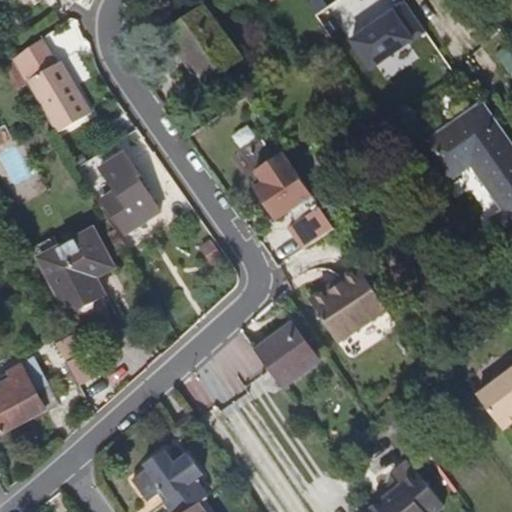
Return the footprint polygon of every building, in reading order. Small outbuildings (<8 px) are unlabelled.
[(369,70),(425,33),(406,4),(375,24),(377,26),(367,32),(366,30),(350,41),(369,70)] [(239,59),(205,9),(168,34),(178,48),(184,44),(208,80),(239,59)] [(375,24),(366,30),(367,32),(377,26),(375,24)] [(53,56),(39,31),(19,47),(10,53),(13,57),(53,125),(89,106),(58,54),(53,56)] [(511,166),(500,148),(508,142),(483,104),(455,122),(458,127),(425,149),(432,158),(428,160),(445,185),(459,175),(468,169),(499,214),(490,220),(502,239),(511,232),(511,166)] [(511,147),(508,142),(500,148),(511,166),(511,147)] [(160,211),(137,177),(141,174),(126,151),(101,167),(117,190),(102,200),(125,234),(160,211)] [(338,227),(287,152),(259,171),(267,182),(258,188),(279,220),(293,210),(301,222),(293,227),(307,249),(338,227)] [(499,214),(468,169),(459,175),(490,220),(499,214)] [(112,268),(93,230),(40,258),(69,314),(101,297),(92,278),(112,268)] [(392,307),(363,264),(345,277),(344,276),(330,284),(332,286),(313,298),(342,341),(392,307)] [(318,363),(291,326),(255,352),(283,389),(318,363)] [(87,354),(78,334),(56,345),(66,364),(87,354)] [(104,374),(92,351),(87,354),(66,364),(78,387),(104,374)] [(60,405),(41,370),(28,377),(21,365),(9,371),(13,379),(0,385),(0,431),(2,435),(46,411),(47,412),(60,405)] [(511,375),(481,398),(507,433),(511,429),(511,375)] [(181,431),(195,422),(190,415),(177,424),(181,431)] [(200,474),(187,454),(173,464),(163,449),(141,464),(144,468),(130,477),(147,500),(157,493),(160,491),(165,498),(162,500),(169,511),(184,511),(197,503),(206,496),(194,478),(200,474)] [(346,511),(420,511),(419,510),(435,498),(403,454),(387,466),(395,477),(346,511)] [(165,498),(160,491),(157,493),(162,500),(165,498)] [(203,511),(197,503),(184,511),(203,511)]
